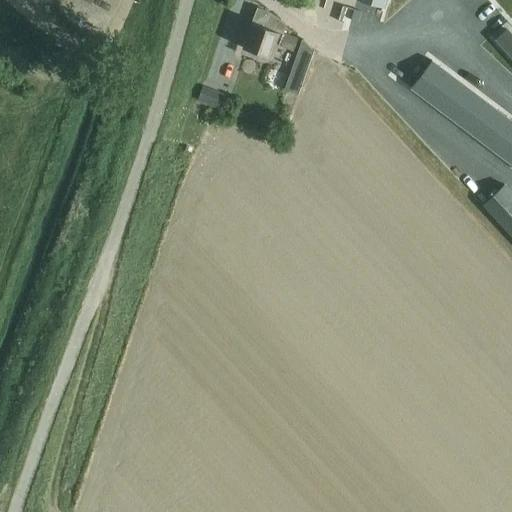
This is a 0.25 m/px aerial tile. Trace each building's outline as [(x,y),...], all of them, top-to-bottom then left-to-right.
[(355,0),(355,4),(382,12),(385,0),(355,0)] [(276,43),(293,49),(297,37),(282,31),(285,22),(270,11),(257,7),(243,46),(271,56),(276,43)] [(495,40),(511,58),(511,35),(506,30),(495,40)] [(314,49),(302,39),(285,88),(298,93),(314,49)] [(410,88),(511,164),(511,121),(431,61),(410,88)] [(223,94),(203,86),(198,100),(218,108),(223,94)] [(482,204),(511,237),(511,193),(503,184),(482,204)]
